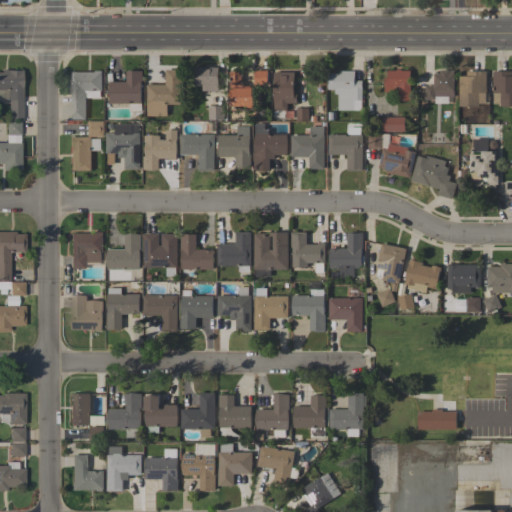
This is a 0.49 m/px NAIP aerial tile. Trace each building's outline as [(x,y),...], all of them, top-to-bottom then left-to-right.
[(218,91),(202,91),(202,85),(195,85),(195,67),(218,67),(218,91)] [(21,87),(22,87),(22,120),(8,120),(8,99),(6,99),(6,90),(0,90),(0,72),(1,72),(1,69),(21,69),(21,87)] [(396,70),(396,69),(401,69),(401,70),(410,70),(410,100),(397,100),(397,92),(384,92),(384,78),(387,78),(387,70),(396,70)] [(94,71),(94,70),(102,70),(102,91),(100,91),(100,98),(86,98),(86,120),(69,121),(69,71),(94,71)] [(146,84),(165,84),(165,70),(181,70),(181,104),(167,104),(167,116),(146,116),(146,84)] [(267,84),(254,84),(255,70),(268,70),(267,84)] [(435,99),(425,99),(425,86),(434,86),(434,74),(440,74),(440,70),(449,70),(449,71),(454,71),(454,97),(447,97),(447,104),(435,104),(435,99)] [(109,82),(126,82),(126,71),(142,71),(142,84),(142,87),(141,87),(141,111),(129,111),(129,103),(109,103),(109,82)] [(254,106),(253,106),(253,108),(250,108),(250,106),(231,106),(231,95),(229,95),(229,90),(231,90),(231,71),(241,71),(241,83),(243,84),(244,84),(245,85),(246,87),(246,86),(251,86),(251,87),(253,87),(253,96),(254,96),(254,106)] [(362,100),(354,100),(353,110),(338,110),(338,93),(335,93),(335,89),(328,89),(328,73),(340,73),(340,71),(355,71),(355,80),(362,80),(362,100)] [(486,93),(485,93),(485,104),(478,104),(478,106),(459,106),(459,76),(467,76),(467,71),(486,71),(486,93)] [(511,106),(500,106),(500,104),(493,104),(493,71),(511,71),(511,106)] [(295,93),(297,93),(297,103),(287,103),(288,110),(274,110),(274,72),(295,72),(295,93)] [(224,119),(208,119),(208,106),(224,106),(224,119)] [(309,120),(296,120),(296,108),(308,108),(309,120)] [(405,131),(377,132),(377,117),(404,117),(405,131)] [(6,135),(6,121),(20,121),(20,135),(6,135)] [(87,137),(87,122),(103,122),(103,137),(87,137)] [(114,123),(139,123),(140,169),(124,169),(124,157),(118,158),(118,153),(114,153),(114,164),(107,164),(107,153),(106,153),(106,133),(114,133),(114,123)] [(287,134),(287,155),(275,154),(275,159),(269,159),(269,170),(254,170),(254,152),(255,152),(255,144),(252,144),(252,136),(254,136),(255,126),(257,123),(264,123),(264,129),(269,129),(268,134),(287,134)] [(218,157),(218,148),(216,148),(216,142),(218,142),(218,135),(237,135),(237,127),(249,126),(249,135),(250,154),(251,167),(235,168),(235,157),(218,157)] [(324,169),(309,169),(309,157),(291,157),(291,135),(310,135),(310,126),(324,126),(324,135),(324,169)] [(158,169),(143,169),(143,156),(145,156),(145,142),(144,142),(144,135),(160,136),(160,139),(165,140),(165,130),(177,130),(177,141),(176,141),(175,160),(170,160),(170,159),(159,159),(158,169)] [(214,171),(198,171),(198,154),(180,154),(180,134),(214,134),(214,171)] [(362,134),(362,171),(347,171),(347,154),(329,154),(328,134),(362,134)] [(382,135),(382,149),(368,149),(368,135),(382,135)] [(90,138),(90,140),(100,140),(100,151),(90,151),(90,171),(68,171),(68,138),(90,138)] [(496,159),(498,159),(498,184),(496,184),(496,188),(491,188),(491,184),(488,184),(488,177),(483,177),(483,184),(481,184),(480,185),(473,186),(473,178),(472,178),(471,155),(473,155),(472,139),(487,138),(487,152),(493,151),(493,154),(496,154),(496,159)] [(0,143),(20,143),(20,170),(3,170),(3,163),(0,163),(0,143)] [(408,148),(407,150),(416,152),(410,178),(387,172),(387,170),(378,168),(383,148),(387,149),(389,143),(408,148)] [(446,161),(444,166),(448,168),(446,175),(450,176),(449,181),(457,183),(452,199),(438,195),(439,189),(411,180),(418,155),(426,158),(427,156),(446,161)] [(0,232),(15,232),(15,234),(24,234),(24,252),(20,252),(20,261),(12,261),(12,252),(9,252),(9,281),(0,281),(0,232)] [(103,252),(101,252),(101,262),(86,261),(86,269),(70,269),(70,233),(96,233),(96,232),(103,232),(103,252)] [(251,266),(249,266),(250,272),(238,272),(238,266),(217,266),(217,244),(235,244),(235,232),(251,232),(251,266)] [(269,233),(269,232),(288,232),(288,270),(271,269),(271,276),(255,276),(255,269),(254,269),(254,233),(269,233)] [(307,244),(318,244),(318,243),(325,243),(325,263),(323,263),(323,272),(315,272),(315,263),(308,263),(308,267),(292,267),(292,247),(291,247),(291,232),(307,232),(307,244)] [(363,249),(362,249),(362,256),(364,256),(364,266),(362,266),(362,268),(355,268),(355,277),(339,277),(339,268),(330,268),(330,248),(347,248),(347,233),(359,233),(359,232),(363,232),(363,249)] [(159,233),(159,245),(161,245),(161,234),(177,234),(177,277),(165,277),(165,267),(144,267),(144,233),(159,233)] [(140,251),(139,251),(139,269),(137,269),(137,271),(126,271),(126,269),(108,270),(108,249),(125,249),(125,234),(140,234),(140,251)] [(181,251),(180,251),(180,234),(196,234),(196,250),(213,250),(213,269),(181,269),(181,251)] [(398,284),(382,280),(384,270),(377,268),(378,262),(378,261),(379,254),(378,254),(379,251),(380,251),(381,243),(406,249),(398,284)] [(422,263),(422,265),(431,267),(431,266),(441,268),(440,272),(439,272),(435,289),(427,287),(426,292),(407,288),(408,285),(404,284),(409,260),(422,263)] [(458,264),(458,265),(480,265),(480,287),(470,287),(470,293),(452,293),(452,289),(447,289),(447,264),(458,264)] [(511,293),(492,293),(492,287),(487,288),(487,267),(500,267),(500,264),(511,264),(511,293)] [(375,278),(377,270),(383,271),(381,279),(375,278)] [(0,283),(9,283),(10,282),(23,282),(23,296),(10,295),(10,294),(10,289),(0,289),(0,283)] [(236,295),(239,287),(248,287),(248,295),(251,295),(251,331),(236,331),(236,320),(230,320),(230,315),(217,315),(217,295),(236,295)] [(139,314),(136,314),(136,313),(133,313),(133,314),(122,314),(122,329),(118,329),(118,330),(107,330),(107,312),(107,294),(108,294),(108,288),(121,288),(121,294),(139,294),(139,314)] [(288,318),(270,318),(270,330),(254,330),(254,296),(256,296),(256,288),(266,288),(266,296),(288,296),(288,318)] [(395,301),(382,307),(377,294),(390,288),(395,301)] [(324,289),(324,314),(325,314),(325,331),(314,331),(309,331),(309,315),(292,315),(292,295),(309,295),(309,290),(324,289)] [(213,317),(196,317),(196,329),(180,329),(180,315),(180,312),(181,312),(181,295),(182,295),(182,290),(191,290),(191,296),(213,296),(213,317)] [(362,331),(347,331),(347,319),(329,319),(329,298),(345,298),(345,292),(360,292),(360,298),(362,298),(362,331)] [(414,307),(400,310),(397,297),(411,294),(412,297),(415,296),(416,302),(413,303),(414,307)] [(501,307),(499,308),(501,312),(496,314),(495,310),(488,313),(482,300),(495,294),(501,307)] [(177,295),(177,331),(162,331),(162,315),(143,315),(143,295),(177,295)] [(87,296),(87,301),(103,301),(103,312),(102,312),(102,331),(96,331),(96,330),(71,330),(72,315),(70,315),(70,296),(87,296)] [(480,312),(466,312),(466,298),(480,297),(480,312)] [(0,306),(24,306),(24,326),(9,326),(9,331),(0,331),(0,306)] [(511,335),(511,396),(494,396),(494,401),(478,400),(478,407),(460,407),(460,400),(442,400),(442,368),(466,368),(466,353),(496,353),(496,349),(476,349),(476,335),(511,335)] [(0,395),(2,395),(2,393),(24,393),(24,424),(7,424),(7,422),(0,422),(0,395)] [(181,409),(199,409),(199,393),(215,393),(215,429),(210,429),(210,437),(200,437),(200,429),(181,429),(181,409)] [(364,395),(366,395),(366,407),(363,407),(363,429),(329,429),(330,409),(348,409),(348,393),(364,393),(364,395)] [(69,400),(70,400),(70,394),(90,394),(90,416),(104,416),(104,425),(69,425),(69,400)] [(108,409),(125,409),(125,394),(141,394),(141,410),(140,410),(140,429),(138,429),(138,438),(126,438),(126,429),(108,429),(108,409)] [(159,426),(159,432),(148,432),(148,426),(145,426),(145,410),(145,396),(146,396),(146,394),(158,394),(158,396),(160,396),(160,405),(177,405),(177,426),(159,426)] [(230,428),(232,431),(238,436),(220,436),(220,428),(219,428),(219,408),(218,408),(218,395),(234,395),(234,406),(251,406),(251,428),(230,428)] [(256,410),(273,410),(273,395),(289,395),(289,412),(287,412),(287,430),(285,430),(285,437),(274,437),(274,430),(256,430),(256,410)] [(326,408),(325,408),(325,437),(311,437),(311,428),(293,428),(293,406),(310,406),(310,395),(326,395),(326,408)] [(418,411),(432,411),(432,409),(442,409),(442,411),(456,411),(456,429),(418,429),(418,411)] [(103,426),(103,441),(90,441),(90,426),(103,426)] [(23,428),(23,442),(9,442),(9,428),(23,428)] [(24,443),(24,456),(9,456),(9,443),(24,443)] [(215,444),(215,457),(214,457),(214,473),(215,473),(215,490),(199,490),(199,475),(182,475),(182,454),(195,454),(195,443),(197,443),(197,444),(215,444)] [(252,474),(233,474),(233,486),(218,486),(218,452),(220,452),(220,443),(232,443),(232,452),(252,452),(252,474)] [(141,475),(128,475),(128,480),(123,480),(123,491),(107,491),(107,455),(109,455),(109,446),(122,446),(122,455),(141,455),(141,475)] [(294,451),(292,467),(299,468),(297,479),(290,477),(289,488),(273,485),(275,469),(258,466),(261,446),(294,451)] [(164,458),(164,449),(177,449),(177,478),(178,478),(178,490),(162,490),(162,479),(145,479),(145,458),(164,458)] [(88,455),(88,469),(86,469),(86,471),(103,471),(104,489),(102,489),(103,491),(97,491),(97,489),(78,490),(71,490),(71,483),(71,455),(88,455)] [(0,466),(6,466),(6,462),(17,462),(17,468),(24,468),(24,487),(6,487),(6,491),(0,491),(0,466)] [(340,494),(317,508),(319,511),(303,511),(310,506),(303,495),(305,494),(302,488),(327,472),(340,494)]
